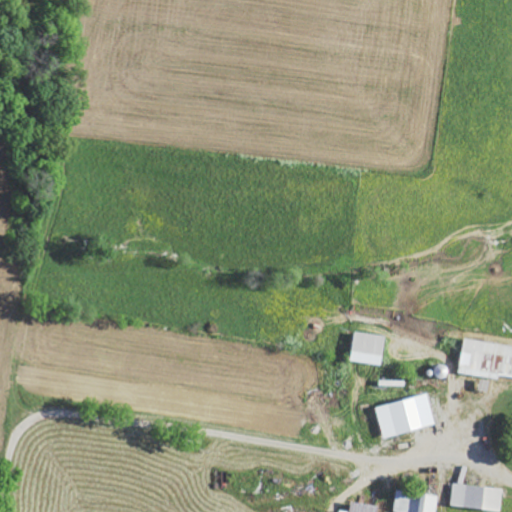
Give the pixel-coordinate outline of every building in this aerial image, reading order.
[(352,361),(384,365),(387,335),(353,331),(350,352),(353,352),(352,361)] [(511,344),(464,338),(459,372),(501,378),(501,375),(511,376),(511,344)] [(386,438),(438,424),(431,393),(378,406),(386,438)] [(502,509),(503,487),(452,484),(450,507),(502,509)] [(438,511),(441,495),(396,489),(394,511),(397,511),(438,511)] [(379,511),(381,505),(354,501),(353,511),(338,509),(337,511),(379,511)]
